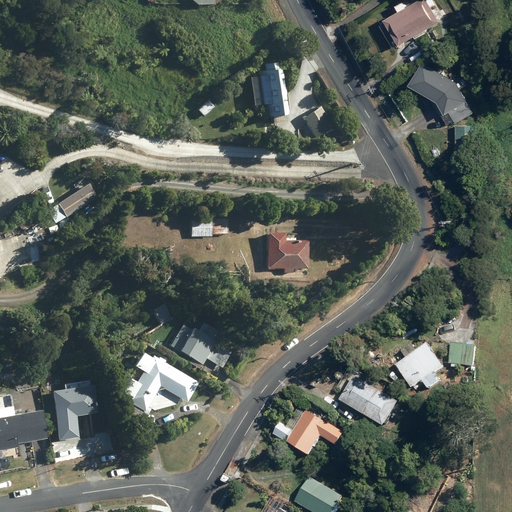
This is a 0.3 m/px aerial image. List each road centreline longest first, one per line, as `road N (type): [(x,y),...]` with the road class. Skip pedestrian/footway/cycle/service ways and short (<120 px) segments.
road 1 (unclassified): [(198,494),(265,387),(372,300),(415,237),(416,206),(398,163),(297,0)]
road 2 (residential): [(198,494),(157,484),(0,506)]
